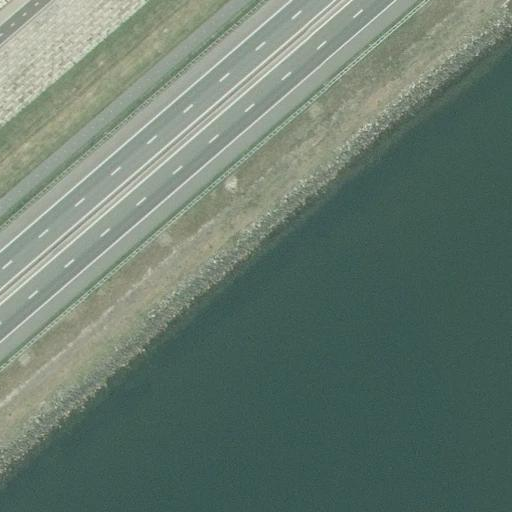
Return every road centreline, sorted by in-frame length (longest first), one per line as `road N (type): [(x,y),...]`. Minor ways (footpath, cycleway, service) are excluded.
road 1 (motorway): [(0,324),(375,0)]
road 2 (motorway): [(307,0),(0,265)]
